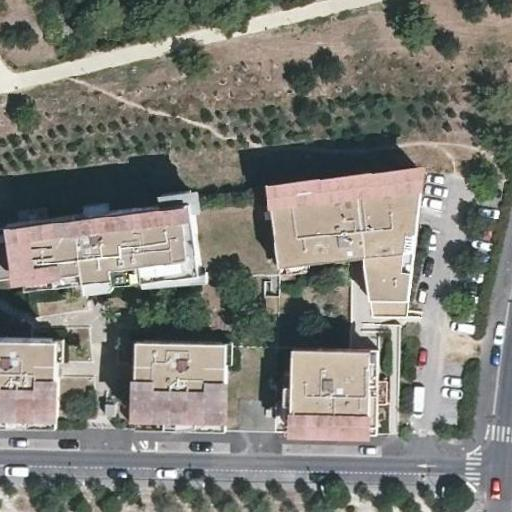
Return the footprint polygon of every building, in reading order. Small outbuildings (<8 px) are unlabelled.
[(423,173),(271,191),(280,265),(365,255),(370,299),(409,299),(423,173)] [(161,192),(162,203),(192,200),(190,188),(161,192)] [(85,202),(86,212),(112,209),(110,199),(85,202)] [(19,220),(27,283),(55,280),(56,284),(85,281),(100,279),(113,277),(113,283),(144,280),(143,274),(171,270),(187,268),(188,274),(200,273),(192,200),(162,203),(112,209),(86,212),(48,217),(19,220)] [(18,210),(19,220),(48,217),(47,206),(18,210)] [(171,270),(143,274),(144,280),(144,284),(172,281),(189,279),(188,274),(187,268),(171,270)] [(100,279),(85,281),(87,292),(101,290),(114,288),(113,283),(113,277),(100,279)] [(0,335),(0,425),(57,426),(58,375),(53,375),(53,361),(54,337),(0,335)] [(65,337),(54,337),(53,361),(53,375),(58,375),(64,375),(65,361),(65,337)] [(132,377),(137,377),(143,377),(143,362),(144,339),(132,339),(132,362),(132,377)] [(137,377),(136,428),(227,430),(228,363),(222,363),(222,341),(144,339),(143,362),(143,377),(137,377)] [(234,341),(222,341),(222,363),(228,363),(233,363),(234,345),(234,341)] [(295,346),(294,400),(293,419),(293,431),(378,433),(379,402),(379,380),(380,348),(351,348),(295,346)] [(105,403),(115,403),(115,391),(105,391),(105,403)] [(293,419),(294,400),(286,400),(285,419),(293,419)]
